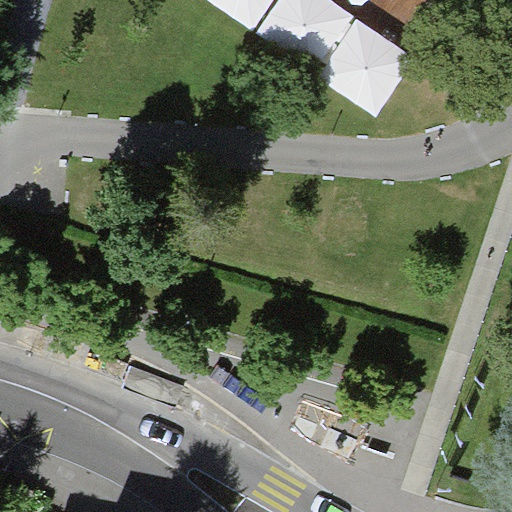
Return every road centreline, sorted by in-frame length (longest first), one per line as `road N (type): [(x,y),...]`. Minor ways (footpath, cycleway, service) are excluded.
road 1 (residential): [(158,453),(58,401),(0,382)]
road 2 (residential): [(309,511),(158,453)]
